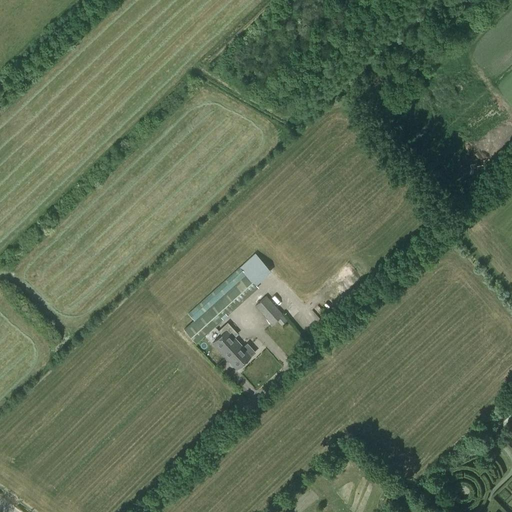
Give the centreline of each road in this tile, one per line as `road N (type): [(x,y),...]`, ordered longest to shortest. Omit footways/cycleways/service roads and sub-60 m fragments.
road 1 (unclassified): [(142,511),(511,164)]
road 2 (track): [(426,0),(300,122),(201,68)]
